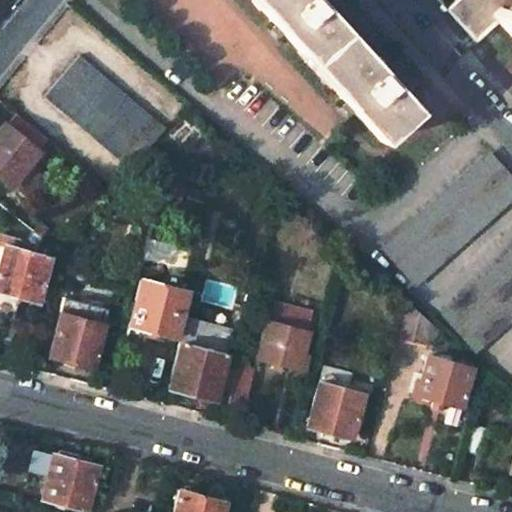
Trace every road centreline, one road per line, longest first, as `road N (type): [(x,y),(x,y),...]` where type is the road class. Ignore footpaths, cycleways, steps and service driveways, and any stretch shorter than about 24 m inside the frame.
road 1 (residential): [(0,390),(444,511)]
road 2 (residential): [(386,0),(511,136)]
